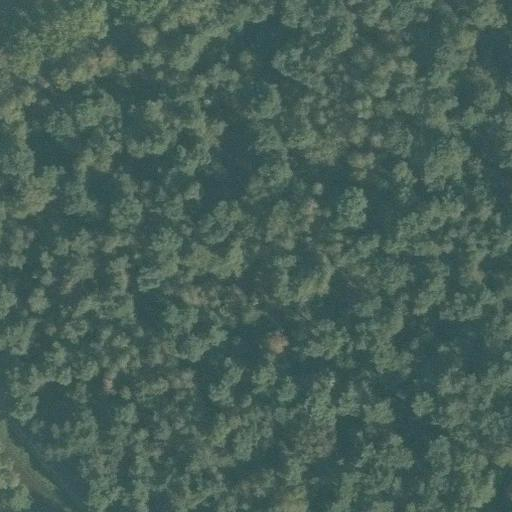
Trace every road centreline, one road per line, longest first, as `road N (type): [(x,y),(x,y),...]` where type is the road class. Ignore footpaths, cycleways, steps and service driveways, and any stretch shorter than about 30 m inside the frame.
road 1 (unclassified): [(0,88),(169,0)]
road 2 (unclassified): [(103,511),(0,384)]
